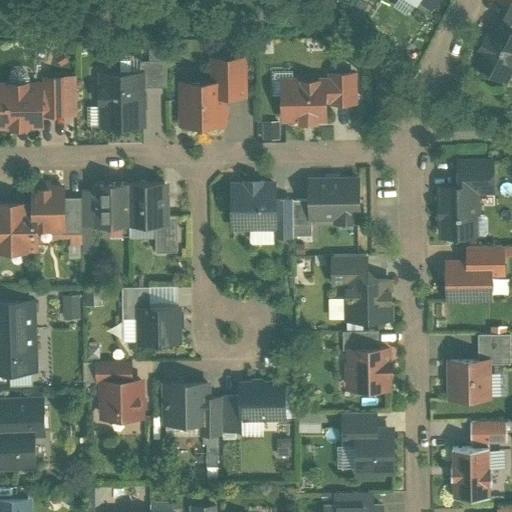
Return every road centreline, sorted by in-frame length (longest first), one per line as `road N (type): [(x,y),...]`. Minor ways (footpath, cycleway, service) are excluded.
road 1 (residential): [(411,148),(423,511)]
road 2 (residential): [(411,148),(195,151)]
road 3 (residential): [(195,151),(0,154)]
road 4 (residential): [(195,151),(204,343)]
road 5 (residential): [(475,0),(419,103),(411,148)]
road 6 (residential): [(214,353),(250,358),(259,338),(246,312),(205,317),(204,343)]
